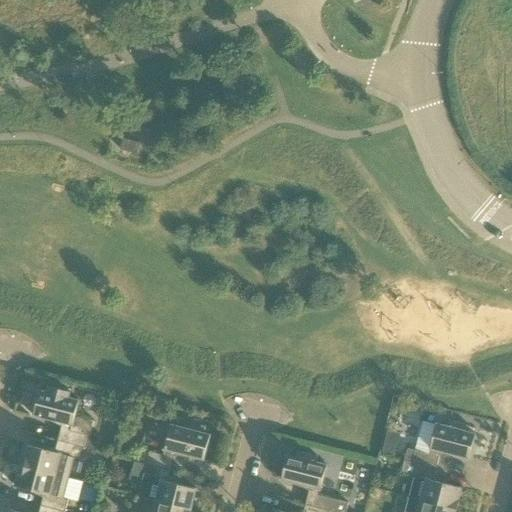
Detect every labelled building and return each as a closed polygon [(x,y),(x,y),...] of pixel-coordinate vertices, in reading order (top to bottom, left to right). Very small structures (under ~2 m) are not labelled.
[(59,441),(87,448),(94,421),(76,416),(79,401),(69,399),(70,392),(50,387),(48,393),(41,391),(34,416),(64,423),(59,441)] [(412,464),(436,470),(441,451),(469,459),(476,434),(469,432),(470,426),(449,421),(448,427),(437,424),(429,454),(407,449),(407,450),(402,449),(399,458),(405,459),(404,461),(412,464)] [(147,465),(171,471),(176,453),(204,460),(211,436),(204,434),(205,428),(184,422),(183,428),(172,426),(164,456),(150,452),(147,465)] [(395,452),(399,431),(387,429),(383,450),(395,452)] [(36,445),(37,433),(23,431),(21,444),(36,445)] [(87,449),(87,448),(59,441),(56,453),(27,445),(21,466),(69,478),(74,459),(79,460),(82,448),(87,449)] [(306,505),(330,511),(346,511),(349,503),(319,496),(327,465),(317,463),(318,456),(297,451),(296,457),(288,455),(282,480),(311,487),(306,505)] [(433,481),(436,470),(412,464),(404,461),(401,473),(415,477),(410,497),(422,500),(456,509),(462,488),(433,481)] [(168,482),(171,471),(147,465),(144,477),(162,482),(157,502),(191,510),(197,490),(168,482)] [(64,498),(69,478),(21,466),(16,487),(45,495),(42,506),(64,511),(65,511),(69,500),(64,498)] [(455,511),(456,509),(422,500),(410,497),(406,511),(455,511)] [(191,511),(191,510),(157,502),(148,499),(144,511),(191,511)]
